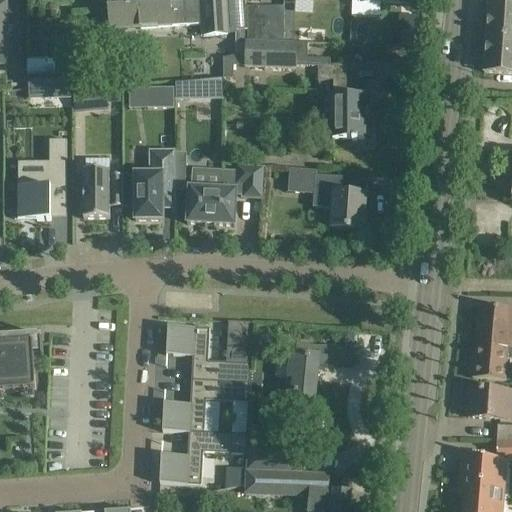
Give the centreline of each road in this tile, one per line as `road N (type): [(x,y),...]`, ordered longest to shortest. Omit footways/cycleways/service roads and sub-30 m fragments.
road 1 (residential): [(141,270),(127,483),(0,493)]
road 2 (residential): [(141,270),(429,285)]
road 3 (tertiary): [(429,285),(456,0)]
road 4 (tertiary): [(405,511),(429,285)]
road 5 (residential): [(0,290),(141,270)]
